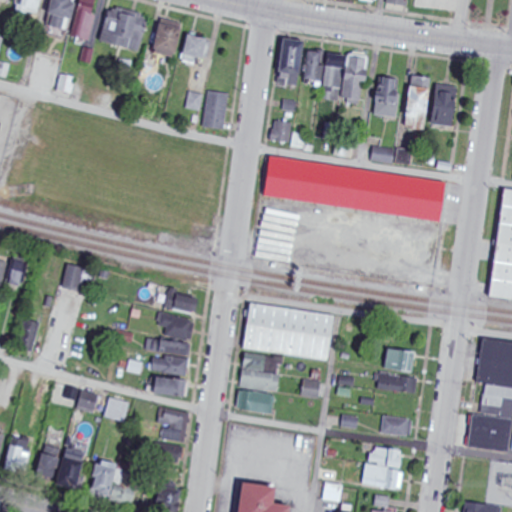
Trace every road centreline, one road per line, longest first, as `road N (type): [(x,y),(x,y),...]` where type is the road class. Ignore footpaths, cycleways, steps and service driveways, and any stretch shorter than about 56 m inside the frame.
road 1 (residential): [(195,511),(265,0)]
road 2 (residential): [(436,511),(499,48)]
road 3 (secondary): [(511,49),(220,0)]
